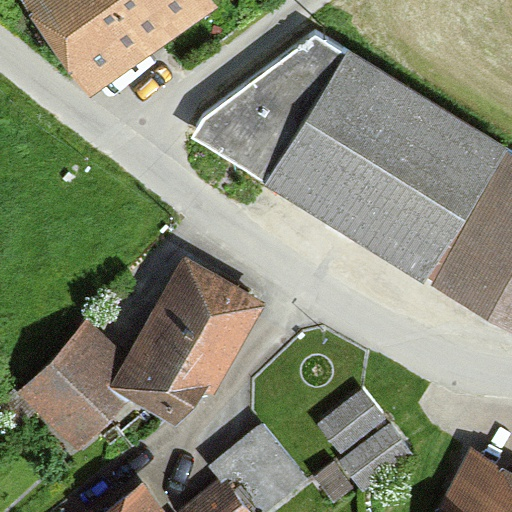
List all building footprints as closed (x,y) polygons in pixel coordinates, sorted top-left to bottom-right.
[(217,9),(211,0),(19,0),(89,99),(217,9)] [(511,151),(312,43),(200,124),(190,143),(511,317),(511,151)] [(172,256),(121,357),(82,322),(16,396),(80,453),(130,397),(173,421),(210,396),(258,298),(172,256)] [(367,378),(321,412),(359,464),(405,430),(367,378)] [(216,482),(239,511),(265,511),(302,483),(254,424),(202,466),(216,482)] [(511,511),(511,471),(468,450),(438,511),(511,511)] [(161,511),(140,481),(95,511),(161,511)] [(239,511),(216,482),(178,511),(239,511)]
